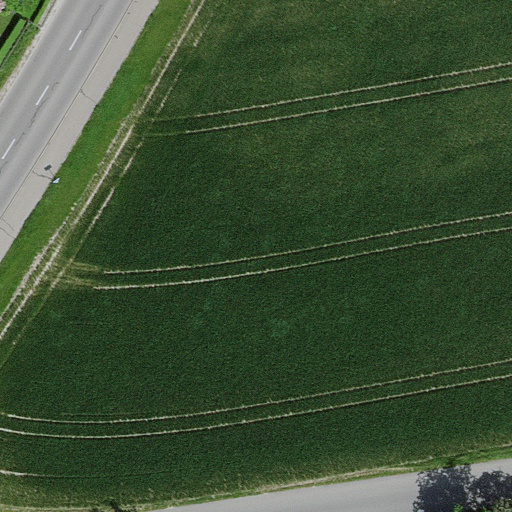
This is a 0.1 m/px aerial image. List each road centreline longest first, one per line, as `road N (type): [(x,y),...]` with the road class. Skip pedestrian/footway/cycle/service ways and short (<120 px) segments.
road 1 (tertiary): [(95,0),(0,160)]
road 2 (tertiary): [(338,511),(511,484)]
